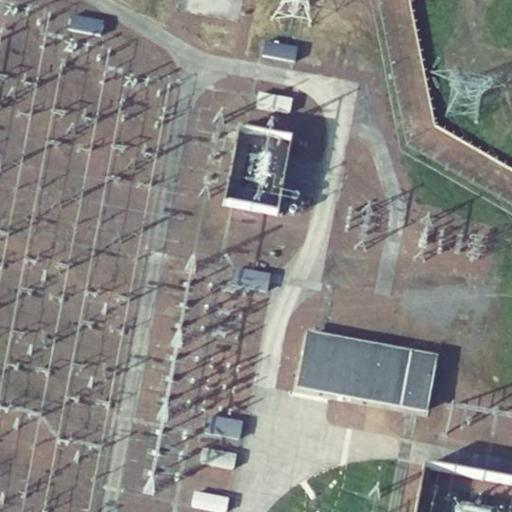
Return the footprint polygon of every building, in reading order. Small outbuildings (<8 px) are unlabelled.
[(68,21),(66,34),(100,40),(102,26),(68,21)] [(261,47),(259,60),(294,65),(296,51),(261,47)] [(221,209),(275,218),(288,142),(233,132),(231,144),(214,141),(206,187),(224,191),(221,209)] [(270,276),(233,269),(229,288),(266,294),(270,276)] [(436,354),(306,330),(295,384),(425,408),(436,354)] [(241,423),(203,417),(200,435),(238,441),(241,423)] [(200,448),(196,464),(235,472),(239,457),(200,448)] [(191,493),(188,508),(211,511),(222,511),(225,499),(191,493)]
